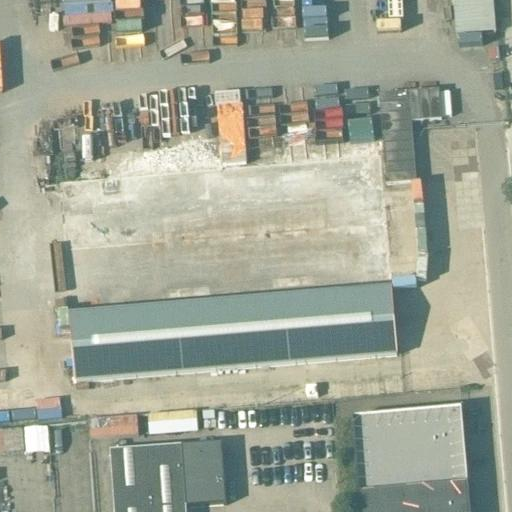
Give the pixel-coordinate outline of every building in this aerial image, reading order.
[(452,0),(456,38),(496,35),(492,0),(452,0)] [(439,93),(379,97),(382,139),(413,137),(412,125),(441,123),(439,93)] [(217,137),(189,137),(190,167),(217,167),(217,137)] [(386,187),(416,185),(413,137),(382,139),(386,187)] [(338,288),(402,283),(400,258),(336,263),(338,288)] [(391,290),(70,316),(76,385),(397,359),(391,290)] [(289,424),(335,422),(334,403),(288,405),(289,424)] [(360,511),(469,511),(467,487),(461,411),(352,421),(359,496),(360,511)] [(182,449),(110,455),(113,511),(186,511),(186,510),(227,507),(222,446),(182,449)]
